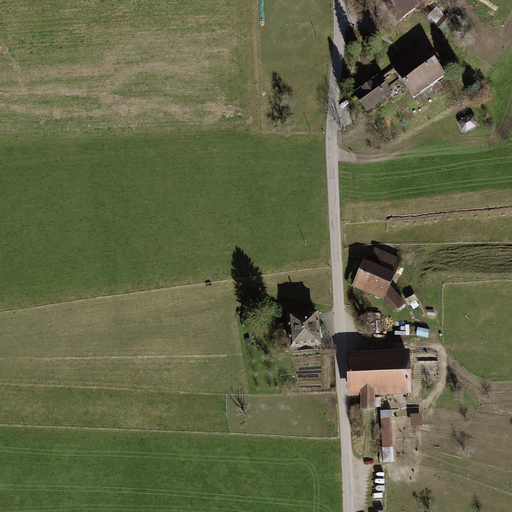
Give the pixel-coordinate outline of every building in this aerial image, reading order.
[(427,0),(388,0),(403,19),(427,0)] [(423,47),(395,68),(416,97),(444,77),(423,47)] [(379,78),(356,94),(368,111),(391,95),(379,78)] [(473,117),(467,115),(457,120),(457,124),(460,131),(463,133),(474,128),(476,125),(473,117)] [(365,263),(354,287),(383,299),(389,288),(400,262),(376,251),(369,265),(365,263)] [(389,288),(383,299),(395,312),(404,304),(389,288)] [(316,316),(290,319),(293,347),(319,345),(316,316)] [(407,355),(351,357),(352,397),(363,396),(363,410),(374,410),(373,395),(409,393),(407,355)] [(382,410),(382,461),(393,461),(393,410),(382,410)] [(412,427),(424,426),(423,415),(412,415),(412,427)]
